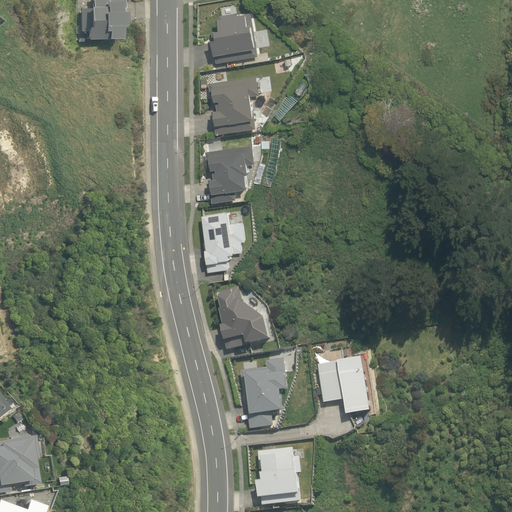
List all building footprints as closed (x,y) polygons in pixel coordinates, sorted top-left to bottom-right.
[(104,42),(119,42),(119,30),(122,30),(122,29),(126,29),(126,18),(122,18),(122,16),(120,16),(120,11),(122,11),(121,0),(91,0),(92,10),(79,10),(80,33),(85,33),(86,42),(104,42)] [(219,63),(260,56),(253,13),(239,16),(239,13),(220,16),(222,30),(213,31),(219,63)] [(261,95),(258,76),(211,83),(213,102),(223,101),(224,103),(220,103),(221,110),(215,111),(218,134),(258,128),(254,96),(261,95)] [(257,164),(254,145),(208,152),(210,170),(220,169),(220,171),(216,172),(218,178),(211,179),(215,203),(239,199),(237,190),(251,188),(249,174),(252,174),(250,164),(257,164)] [(233,223),(231,211),(206,215),(209,242),(205,242),(210,272),(231,269),(230,260),(233,259),(233,254),(238,254),(238,253),(245,252),(244,242),(248,242),(245,222),(233,223)] [(224,327),(229,351),(273,339),(268,319),(245,302),(241,287),(232,289),(233,292),(222,294),(222,295),(221,296),(225,310),(223,310),(226,326),(224,327)] [(248,402),(252,430),(277,427),(275,413),(287,412),(284,392),(290,391),(286,359),(268,361),(269,368),(243,371),(247,402),(248,402)] [(374,412),(365,359),(320,366),(326,403),(347,400),(350,416),(374,412)] [(0,415),(9,409),(0,397),(0,415)] [(38,460),(34,435),(0,440),(0,492),(10,491),(9,484),(21,482),(22,487),(39,484),(36,460),(38,460)] [(296,457),(295,448),(260,452),(262,471),(266,471),(266,474),(265,474),(266,482),(260,483),(262,499),(263,499),(264,506),(303,501),(300,473),(303,473),(301,457),(296,457)] [(43,511),(46,506),(29,500),(25,510),(0,500),(0,511),(43,511)]
